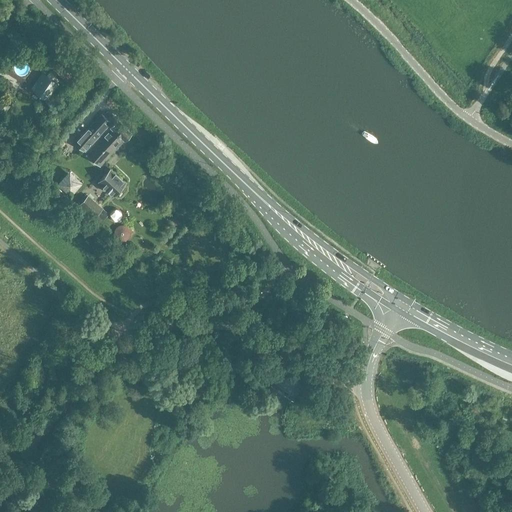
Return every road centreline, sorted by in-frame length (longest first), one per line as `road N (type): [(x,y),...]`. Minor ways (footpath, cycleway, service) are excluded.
road 1 (unknown): [(414,511),(366,432),(343,363),(243,320),(112,307),(0,210)]
road 2 (primary): [(54,0),(252,190)]
road 3 (unclassified): [(423,511),(366,395),(369,358),(396,310)]
road 4 (primary): [(252,190),(313,251),(396,310)]
road 5 (primary): [(403,299),(252,190)]
road 6 (unclassified): [(350,0),(468,118)]
road 7 (primary): [(396,310),(511,369)]
road 8 (primary): [(511,356),(403,299)]
